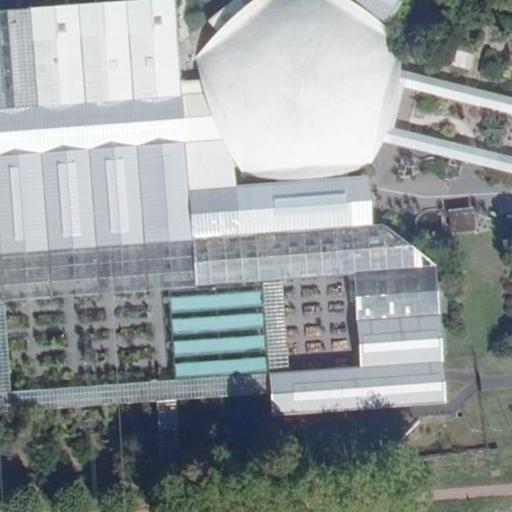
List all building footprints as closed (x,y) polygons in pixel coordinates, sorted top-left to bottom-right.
[(398,0),(267,0),(268,0),(267,0),(231,0),(206,22),(221,40),(198,56),(198,55),(186,52),(184,59),(197,62),(197,60),(206,81),(178,83),(171,0),(139,0),(0,10),(0,259),(143,250),(142,242),(349,226),(348,202),(345,164),(363,164),(371,174),(376,169),(368,160),(367,161),(372,133),(380,97),(385,76),(395,46),(395,47),(407,43),(405,36),(393,41),(385,37),(389,28),(376,22),(371,30),(368,29),(375,19),(384,24),(398,0)] [(511,97),(392,68),(388,83),(511,113),(511,97)] [(376,134),(375,138),(392,143),(511,172),(511,157),(378,124),(376,134)] [(451,209),(452,231),(475,230),(474,208),(451,209)] [(0,300),(351,273),(355,320),(436,314),(432,265),(380,224),(379,224),(349,226),(142,242),(143,250),(0,259),(0,300)]
